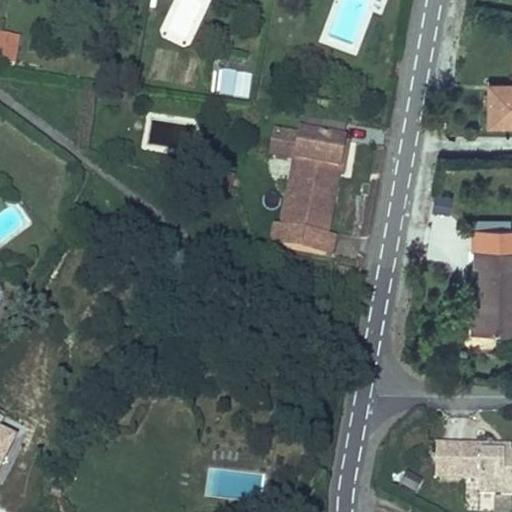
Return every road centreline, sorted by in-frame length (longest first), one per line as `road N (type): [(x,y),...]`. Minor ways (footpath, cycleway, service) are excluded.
road 1 (residential): [(432,0),(359,394)]
road 2 (residential): [(511,396),(359,394)]
